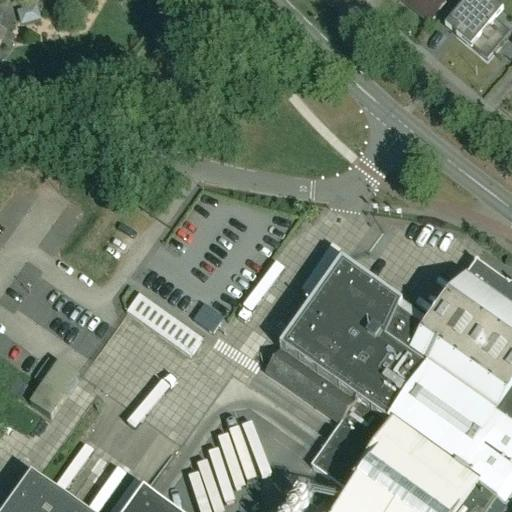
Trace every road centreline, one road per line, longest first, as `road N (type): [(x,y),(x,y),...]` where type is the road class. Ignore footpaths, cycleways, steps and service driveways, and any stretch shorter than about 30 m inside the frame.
road 1 (residential): [(405,127),(355,183),(316,192),(199,169),(0,102)]
road 2 (residential): [(511,144),(339,0)]
road 3 (secondary): [(405,127),(266,0)]
road 4 (secondary): [(511,208),(405,127)]
